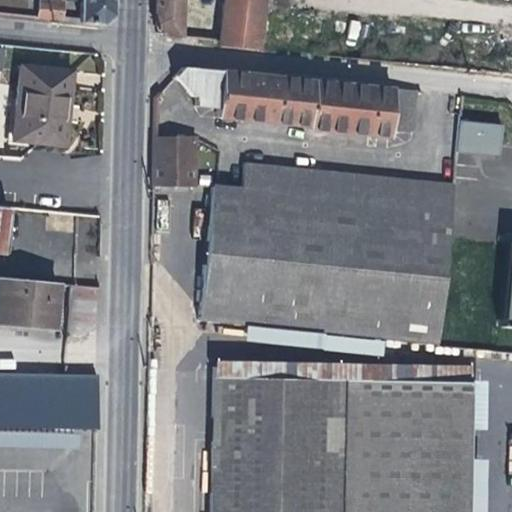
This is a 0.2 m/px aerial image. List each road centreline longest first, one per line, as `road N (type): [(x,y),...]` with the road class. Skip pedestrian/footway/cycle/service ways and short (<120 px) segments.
road 1 (residential): [(125,43),(119,511)]
road 2 (residential): [(511,84),(125,43)]
road 3 (residential): [(125,43),(0,31)]
